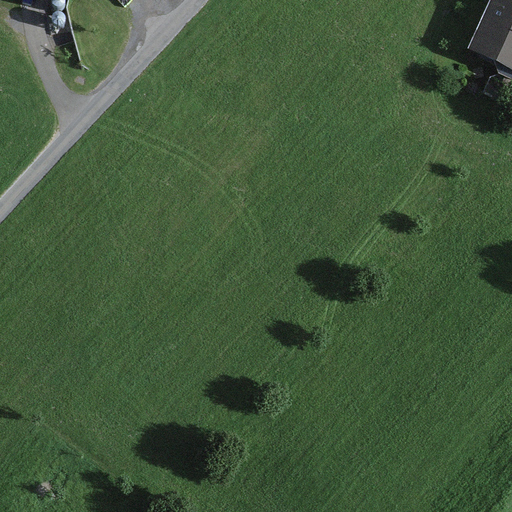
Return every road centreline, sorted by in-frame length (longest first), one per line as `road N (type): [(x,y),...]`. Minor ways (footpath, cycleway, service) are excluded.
road 1 (tertiary): [(0,213),(195,0)]
road 2 (track): [(79,124),(34,39),(0,8)]
